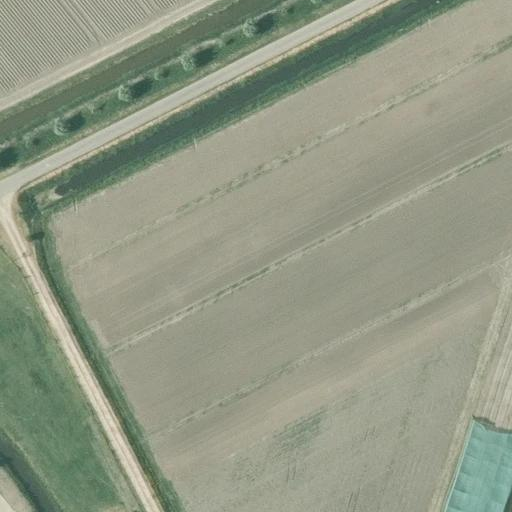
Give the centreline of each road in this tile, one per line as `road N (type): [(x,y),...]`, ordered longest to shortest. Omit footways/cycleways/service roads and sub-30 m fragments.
road 1 (unclassified): [(0,191),(356,0)]
road 2 (unknown): [(0,202),(151,511)]
